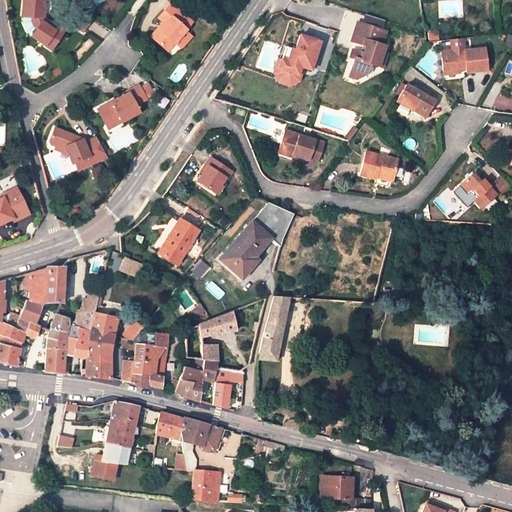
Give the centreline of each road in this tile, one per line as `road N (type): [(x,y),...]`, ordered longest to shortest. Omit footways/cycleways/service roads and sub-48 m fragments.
road 1 (unclassified): [(382,462),(129,394),(0,378)]
road 2 (residential): [(473,114),(408,203),(378,209),(257,187),(224,122),(191,99)]
road 3 (secondary): [(52,243),(87,231),(110,211),(191,99)]
road 4 (residential): [(128,15),(73,82),(19,112)]
road 5 (unclassified): [(52,243),(19,112)]
road 6 (unclassified): [(511,497),(382,462)]
road 7 (secondary): [(191,99),(261,0)]
